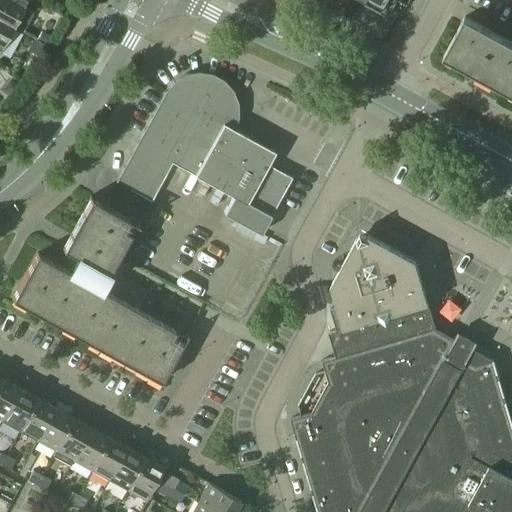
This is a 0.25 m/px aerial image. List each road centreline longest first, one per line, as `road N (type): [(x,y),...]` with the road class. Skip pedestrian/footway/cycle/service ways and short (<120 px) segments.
road 1 (residential): [(275,459),(268,408),(310,335),(305,248),(346,175)]
road 2 (unclassified): [(139,0),(77,111),(43,157),(0,195)]
road 3 (tertiary): [(383,96),(219,0)]
road 4 (residential): [(165,442),(0,348)]
road 5 (residential): [(511,265),(346,175)]
road 6 (tertiary): [(511,163),(383,96)]
road 7 (residential): [(404,65),(298,0)]
